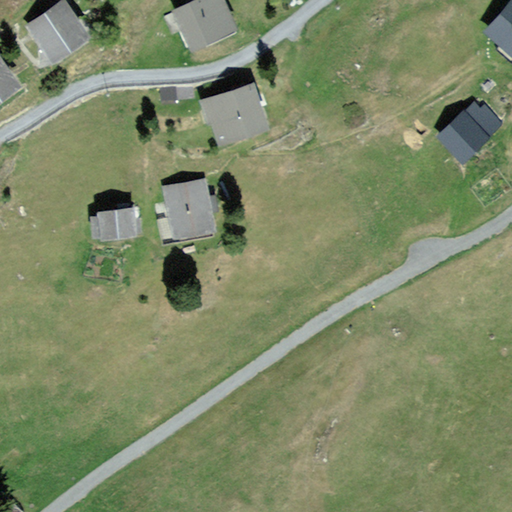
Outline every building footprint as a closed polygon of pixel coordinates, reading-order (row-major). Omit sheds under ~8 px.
[(90,35),(63,0),(60,0),(23,28),(51,65),(90,35)] [(238,29),(224,0),(191,0),(172,9),(191,51),(238,29)] [(511,0),(509,0),(484,31),(511,53),(511,0)] [(0,102),(23,87),(0,54),(0,102)] [(268,126),(253,81),(199,100),(207,125),(212,123),(219,143),(268,126)] [(490,133),(462,108),(432,140),(461,166),(490,133)] [(203,178),(158,185),(167,237),(212,230),(203,178)] [(134,208),(94,211),(96,240),(136,238),(134,208)]
